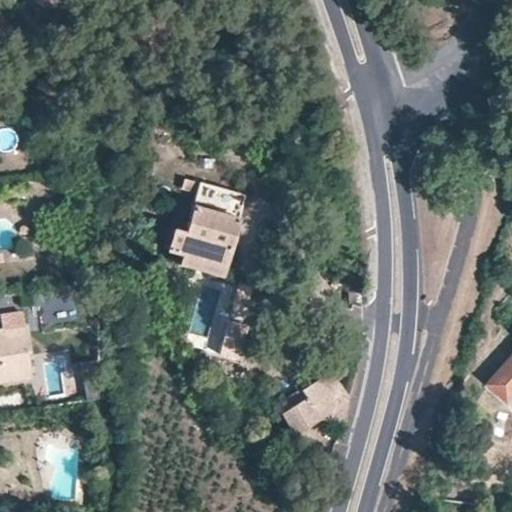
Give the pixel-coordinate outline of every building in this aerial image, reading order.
[(319,143),(318,127),(293,128),(294,145),(319,143)] [(196,194),(198,183),(183,178),(180,190),(196,194)] [(182,254),(225,265),(243,194),(198,183),(196,194),(186,233),(171,230),(166,250),(182,254)] [(182,254),(180,265),(222,275),(225,265),(182,254)] [(22,327),(0,330),(0,381),(29,377),(22,327)] [(508,400),(511,395),(511,353),(488,382),(508,400)] [(281,417),(292,434),(318,419),(341,424),(348,399),(329,372),(248,422),(268,450),(276,445),(264,427),(281,417)]
